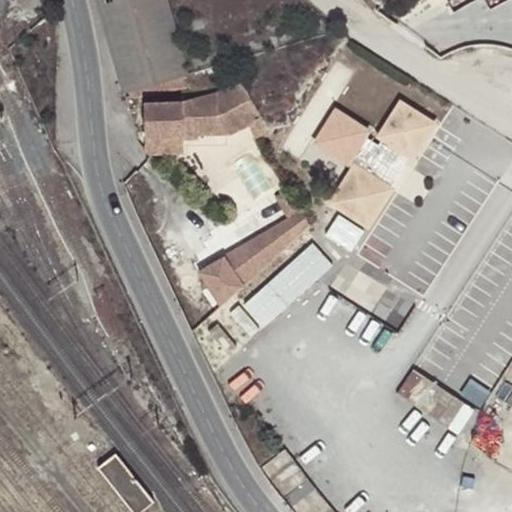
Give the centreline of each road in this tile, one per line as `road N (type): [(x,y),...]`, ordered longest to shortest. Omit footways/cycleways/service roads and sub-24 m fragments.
road 1 (tertiary): [(74,0),(100,183),(184,381),(254,511)]
road 2 (unclassified): [(334,0),(511,118)]
